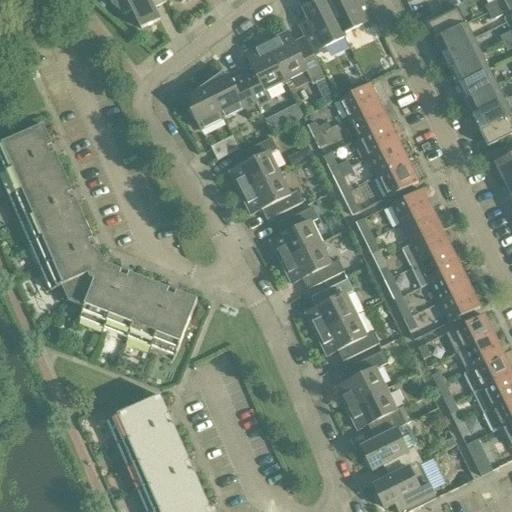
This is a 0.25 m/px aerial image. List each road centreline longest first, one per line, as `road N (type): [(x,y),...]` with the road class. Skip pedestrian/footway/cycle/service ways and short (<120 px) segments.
road 1 (residential): [(265,0),(158,74),(140,104),(270,325),(346,511)]
road 2 (residential): [(511,256),(388,0)]
